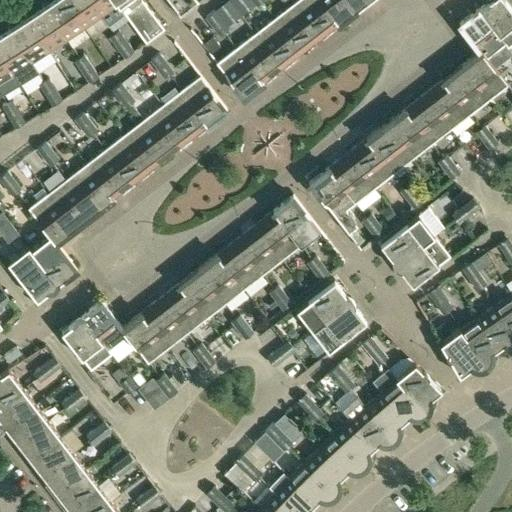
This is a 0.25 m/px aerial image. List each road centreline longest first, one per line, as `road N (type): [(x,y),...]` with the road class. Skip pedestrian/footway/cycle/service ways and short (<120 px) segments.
road 1 (residential): [(438,13),(387,11),(246,112),(129,203),(107,270)]
road 2 (residential): [(107,270),(174,257),(434,61),(438,13)]
road 3 (residential): [(355,511),(426,451),(511,397)]
road 4 (residential): [(107,270),(0,350)]
